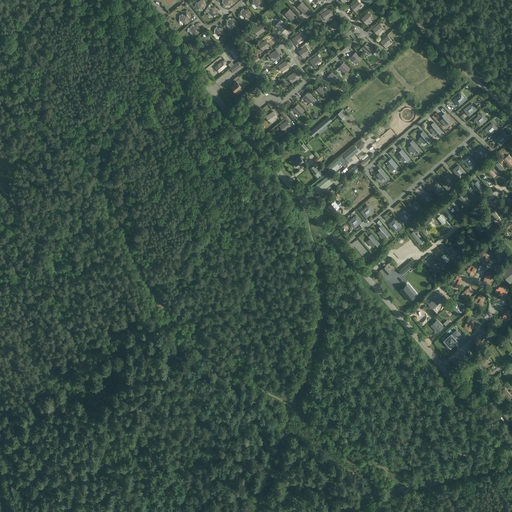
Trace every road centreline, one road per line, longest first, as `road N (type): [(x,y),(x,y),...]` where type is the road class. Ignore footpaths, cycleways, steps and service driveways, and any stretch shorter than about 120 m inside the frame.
road 1 (unclassified): [(511,448),(133,0)]
road 2 (unknown): [(301,386),(352,391),(406,444),(446,442),(511,481)]
road 3 (unclassified): [(317,511),(511,463)]
road 4 (unknown): [(0,88),(66,139),(101,184),(122,231)]
road 5 (unknown): [(390,0),(511,117)]
road 6 (unknown): [(381,511),(390,472),(293,403)]
